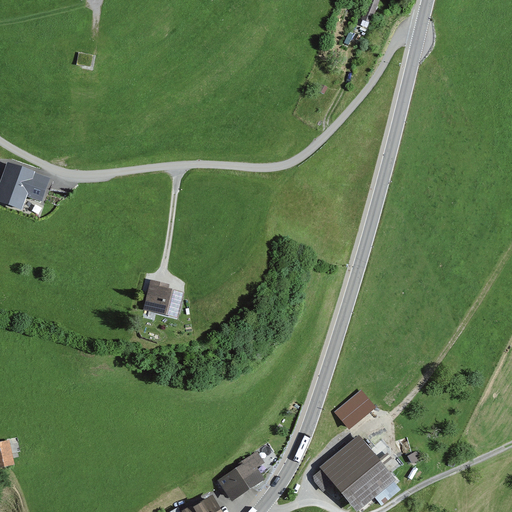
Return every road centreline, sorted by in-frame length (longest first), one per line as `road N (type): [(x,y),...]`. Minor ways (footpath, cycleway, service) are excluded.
road 1 (tertiary): [(258,511),(310,419),(419,31)]
road 2 (unclassified): [(419,31),(398,38),(341,119),(287,164),(79,175),(0,140)]
road 3 (track): [(511,249),(441,360),(394,416)]
road 4 (track): [(377,511),(511,444)]
